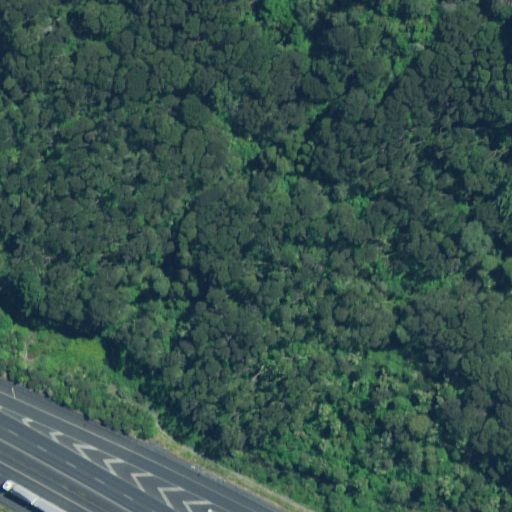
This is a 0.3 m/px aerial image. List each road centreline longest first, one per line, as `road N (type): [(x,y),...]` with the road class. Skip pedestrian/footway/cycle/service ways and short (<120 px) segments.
road 1 (motorway): [(0,399),(246,511)]
road 2 (motorway): [(0,425),(152,511)]
